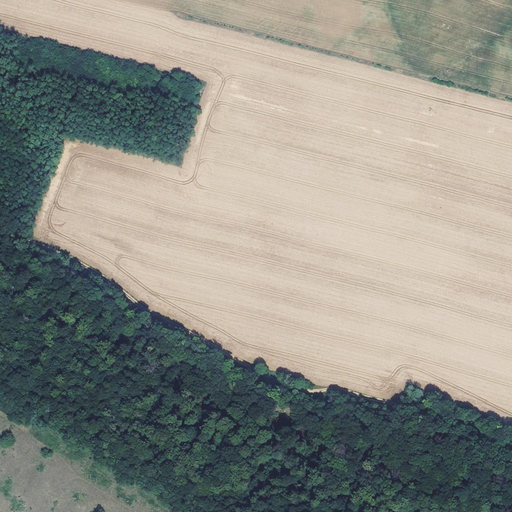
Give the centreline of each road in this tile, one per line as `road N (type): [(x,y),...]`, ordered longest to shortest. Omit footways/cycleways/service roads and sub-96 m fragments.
road 1 (track): [(0,233),(98,272),(150,312),(256,371),(297,389),(367,397)]
road 2 (track): [(207,511),(0,374)]
road 3 (track): [(511,449),(367,397)]
